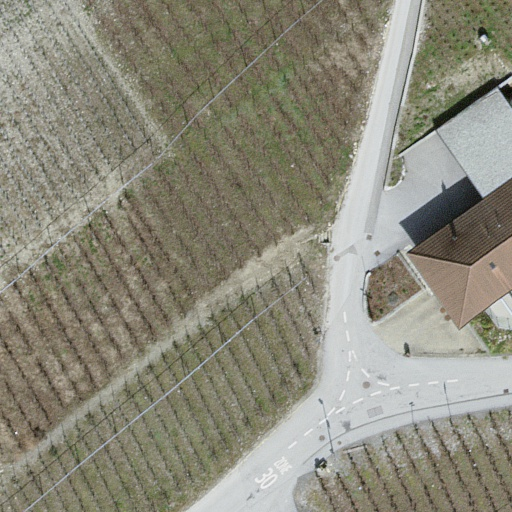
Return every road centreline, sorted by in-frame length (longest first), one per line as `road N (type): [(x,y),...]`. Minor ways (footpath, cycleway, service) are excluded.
road 1 (unclassified): [(360,393),(345,322),(346,278),(379,153),(401,0)]
road 2 (unclassified): [(213,511),(360,393)]
road 3 (unclassified): [(360,393),(511,375)]
